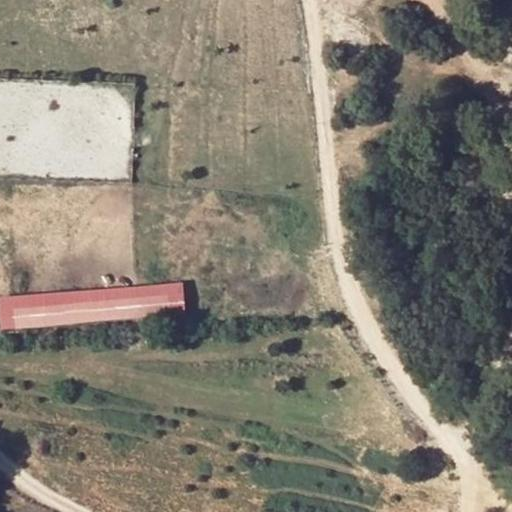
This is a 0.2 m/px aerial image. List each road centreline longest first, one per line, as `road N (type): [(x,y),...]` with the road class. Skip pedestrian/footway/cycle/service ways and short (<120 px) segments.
road 1 (residential): [(470,511),(464,460),(402,385),(358,313),(341,256),(309,0)]
road 2 (track): [(424,0),(459,54),(511,101)]
